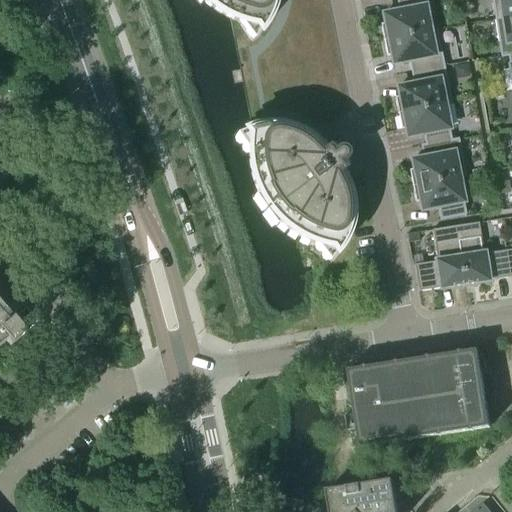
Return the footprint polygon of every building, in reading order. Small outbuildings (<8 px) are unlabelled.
[(196,0),(200,5),(203,0),(204,1),(210,6),(212,8),(217,12),(222,15),(223,15),(230,19),(241,74),(339,54),(328,0),(196,0)] [(383,15),(385,24),(380,25),(383,41),(436,30),(436,29),(429,31),(422,0),(398,0),(397,0),(399,12),(383,15)] [(511,0),(491,0),(495,20),(511,16),(511,0)] [(511,16),(495,20),(501,56),(511,54),(511,16)] [(391,56),(393,65),(409,62),(411,73),(443,67),(436,30),(383,41),(386,57),(391,56)] [(246,131),(235,136),(250,155),(248,155),(248,156),(249,156),(249,163),(250,170),(252,176),(254,182),(256,189),(259,195),(253,197),(264,211),(263,212),(263,213),(265,212),(275,227),(279,222),(284,227),(289,231),(294,235),(300,238),(306,241),(312,243),(312,244),(313,244),(314,243),(328,262),(336,253),(336,254),(339,249),(342,245),(345,240),(347,234),(349,229),(350,223),(351,218),(351,212),(351,207),(350,201),(349,195),(347,190),(345,185),(344,183),(364,179),(339,54),(241,74),(251,129),(245,131),(246,131)] [(508,56),(511,82),(511,54),(501,56),(501,57),(508,56)] [(397,88),(399,97),(394,98),(397,114),(450,103),(443,67),(411,73),(413,85),(397,88)] [(405,129),(407,138),(423,135),(425,145),(421,146),(421,147),(458,140),(457,140),(450,141),(443,105),(450,104),(450,103),(397,114),(401,130),(405,129)] [(412,161),(413,170),(409,171),(412,187),(465,176),(458,140),(421,147),(423,159),(412,161)] [(420,202),(421,211),(437,207),(440,220),(465,215),(458,179),(465,177),(465,176),(412,187),(415,203),(420,202)] [(455,227),(464,285),(466,285),(466,286),(476,284),(476,283),(509,278),(505,251),(483,254),(478,223),(455,227)] [(413,265),(418,292),(452,287),(452,288),(462,287),(462,285),(464,285),(455,227),(431,231),(436,262),(413,265)] [(0,346),(5,342),(10,347),(24,335),(37,323),(25,309),(11,320),(3,311),(2,311),(0,312),(0,346)] [(348,371),(360,449),(490,428),(478,351),(348,371)] [(397,511),(393,482),(327,492),(330,511),(397,511)]
